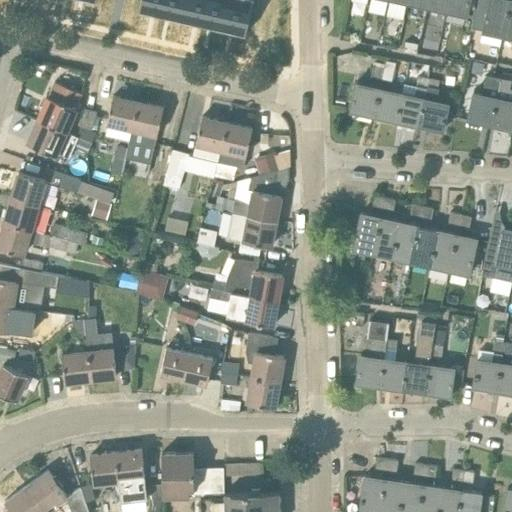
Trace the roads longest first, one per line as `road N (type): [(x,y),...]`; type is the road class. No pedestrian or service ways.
road 1 (residential): [(0,452),(49,428),(93,422),(319,426)]
road 2 (residential): [(310,101),(8,36)]
road 3 (residential): [(319,426),(312,161)]
road 4 (residential): [(312,161),(511,175)]
road 5 (residential): [(511,438),(452,423),(319,426)]
